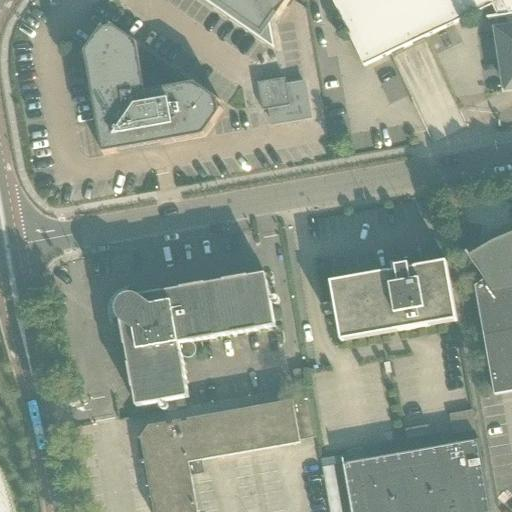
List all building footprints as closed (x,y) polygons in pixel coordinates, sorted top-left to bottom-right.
[(201,0),(226,17),(276,52),(270,20),(272,17),(274,15),(276,17),(278,18),(279,17),(291,0),(201,0)] [(511,0),(332,0),(340,17),(355,50),(364,68),(431,36),(471,17),(493,7),(498,17),(498,18),(488,19),(488,21),(511,17),(511,29),(498,32),(507,91),(511,90),(511,0)] [(96,119),(103,155),(204,137),(223,111),(219,112),(218,104),(221,104),(195,85),(146,94),(137,45),(111,26),(111,30),(104,31),(103,28),(85,54),(96,119)] [(258,84),(261,105),(263,105),(262,104),(269,103),(270,109),(269,109),(269,111),(270,110),(273,125),(310,119),(304,84),(287,87),(286,86),(285,86),(285,87),(279,88),(278,82),(279,82),(279,81),(258,84)] [(511,393),(511,234),(493,243),(470,257),(467,253),(465,254),(485,282),(475,288),(494,397),(511,393)] [(331,285),(336,315),(342,343),(457,322),(447,264),(410,270),(409,266),(396,269),(396,273),(331,285)] [(473,279),(474,279),(479,276),(479,275),(475,270),(470,274),(473,279)] [(139,298),(136,299),(135,299),(133,298),(132,298),(131,298),(130,299),(129,299),(127,299),(126,300),(125,300),(124,301),(123,302),(122,302),(122,303),(121,304),(120,305),(120,306),(119,307),(119,309),(119,310),(118,311),(118,312),(118,313),(119,315),(119,316),(119,317),(120,318),(120,319),(121,320),(121,323),(132,390),(133,390),(136,408),(156,405),(160,404),(164,403),(189,399),(186,381),(187,381),(182,356),(181,356),(180,345),(190,344),(191,344),(238,336),(258,332),(276,329),(271,303),(271,299),(266,276),(249,279),(248,278),(139,298)] [(293,372),(295,382),(305,380),(303,370),(293,372)] [(300,441),(316,438),(309,402),(305,403),(304,395),(292,398),(293,402),(169,424),(149,428),(141,439),(153,511),(197,511),(191,475),(202,473),(200,462),(281,448),(300,444),(300,441)] [(384,458),(344,465),(347,485),(351,511),(490,511),(482,461),(478,441),(431,450),(384,458)]
